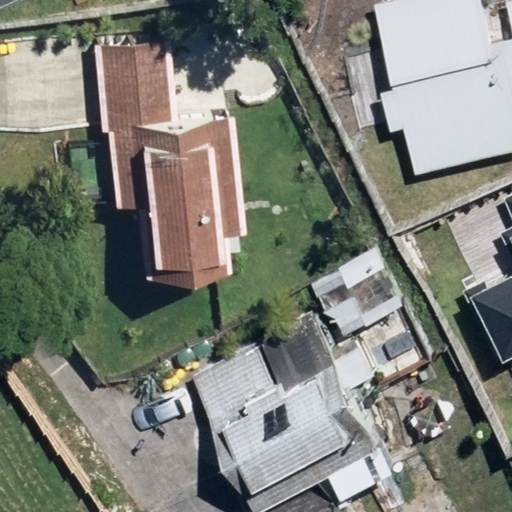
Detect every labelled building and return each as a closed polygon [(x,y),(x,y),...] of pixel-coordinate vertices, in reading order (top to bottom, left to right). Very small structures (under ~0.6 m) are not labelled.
[(511,104),(511,99),(511,98),(511,0),(506,2),(511,27),(511,40),(488,46),(476,0),(377,0),(370,2),(387,70),(372,74),(386,129),(401,125),(412,170),(511,145),(511,104)] [(165,40),(91,43),(95,131),(98,131),(101,204),(122,204),(125,274),(206,271),(204,231),(226,230),(221,119),(168,121),(165,40)] [(511,279),(473,298),(504,362),(511,358),(511,198),(506,202),(511,212),(511,232),(506,235),(511,246),(511,279)] [(401,303),(375,249),(312,280),(338,333),(401,303)] [(394,465),(310,309),(191,372),(262,503),(324,470),(338,495),(394,465)] [(478,511),(462,479),(402,510),(402,511),(478,511)]
